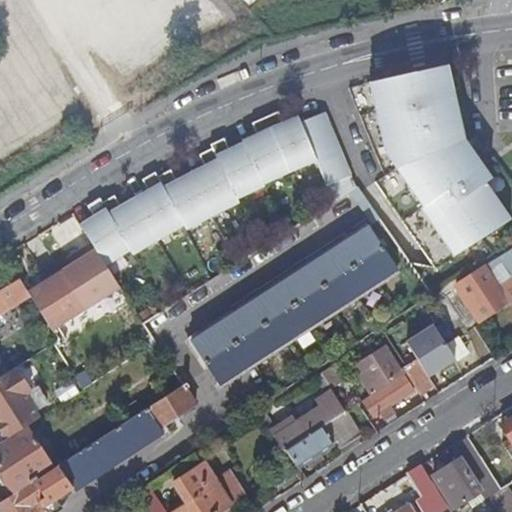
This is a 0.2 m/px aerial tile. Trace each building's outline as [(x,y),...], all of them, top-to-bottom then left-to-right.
[(446,85),(453,90),(447,65),(436,68),(417,72),(421,75),(443,70),(446,85)] [(417,72),(378,81),(371,90),(385,147),(391,152),(393,163),(423,207),(426,206),(434,218),(433,224),(454,255),(510,219),(485,182),(491,178),(467,143),(462,146),(457,141),(455,128),(461,126),(453,90),(446,85),(443,70),(421,75),(417,72)] [(284,124),(279,112),(253,122),(258,135),(259,138),(244,144),(245,147),(232,153),(230,150),(225,139),(212,145),(213,150),(200,155),(206,167),(207,170),(179,184),(178,181),(171,170),(159,177),(156,173),(143,180),(150,191),(151,193),(124,209),(122,207),(116,196),(104,203),(101,199),(88,206),(95,217),(97,220),(82,229),(92,244),(105,265),(131,250),(134,253),(184,225),(186,230),(239,202),(237,198),(264,186),(264,184),(317,161),(334,201),(347,194),(357,187),(326,113),(302,122),(301,120),(285,126),(284,124)] [(299,117),(284,124),(285,126),(301,120),(299,117)] [(259,138),(258,135),(243,142),(244,144),(259,138)] [(245,147),(244,144),(230,150),(232,153),(245,147)] [(207,170),(206,167),(178,181),(179,184),(207,170)] [(358,186),(357,187),(347,194),(368,226),(192,342),(220,384),(292,336),(409,260),(358,186)] [(150,191),(122,207),(124,209),(151,193),(150,191)] [(95,217),(80,226),(82,229),(97,220),(95,217)] [(72,265),(30,292),(53,331),(119,287),(105,265),(92,244),(69,259),(72,265)] [(511,284),(502,291),(486,267),(457,286),(480,321),(507,304),(508,306),(511,303),(511,284)] [(20,278),(15,281),(26,298),(30,295),(28,293),(20,278)] [(0,313),(26,298),(15,281),(0,290),(0,313)] [(53,331),(30,292),(28,293),(30,295),(52,331),(53,331)] [(168,326),(160,313),(143,324),(151,337),(168,326)] [(418,359),(429,376),(455,359),(435,326),(408,343),(418,359)] [(372,394),(403,374),(386,347),(374,355),(368,358),(355,367),(372,394)] [(420,394),(435,385),(429,376),(418,359),(406,367),(405,371),(406,373),(420,394)] [(341,382),(331,367),(322,373),(332,388),(341,382)] [(16,368),(0,378),(0,433),(4,441),(26,427),(39,419),(24,396),(30,392),(16,368)] [(270,430),(283,451),(346,412),(346,411),(332,388),(322,373),(317,376),(328,393),(316,401),(319,407),(295,422),(291,417),(270,430)] [(415,391),(406,375),(363,402),(373,418),(380,413),(385,421),(397,414),(392,406),(415,391)] [(0,503),(0,507),(3,511),(48,511),(41,500),(69,482),(73,487),(161,430),(160,428),(196,405),(183,385),(182,386),(54,468),(16,493),(2,502),(0,503)] [(361,436),(346,412),(283,451),(302,482),(307,479),(299,466),(307,461),(310,467),(324,459),(320,453),(333,445),(337,451),(361,436)] [(511,418),(502,426),(511,441),(511,418)] [(4,441),(0,443),(0,469),(16,493),(54,468),(26,427),(4,441)] [(511,475),(481,427),(467,436),(501,489),(506,486),(511,482),(511,475)] [(459,459),(433,476),(454,508),(479,491),(459,459)] [(175,511),(218,511),(246,495),(231,470),(216,480),(204,463),(173,483),(187,504),(175,511)] [(421,466),(408,474),(432,511),(433,511),(446,504),(421,466)] [(137,492),(150,511),(165,511),(148,485),(137,492)] [(511,495),(506,486),(501,489),(489,497),(497,510),(511,500),(511,495)]
